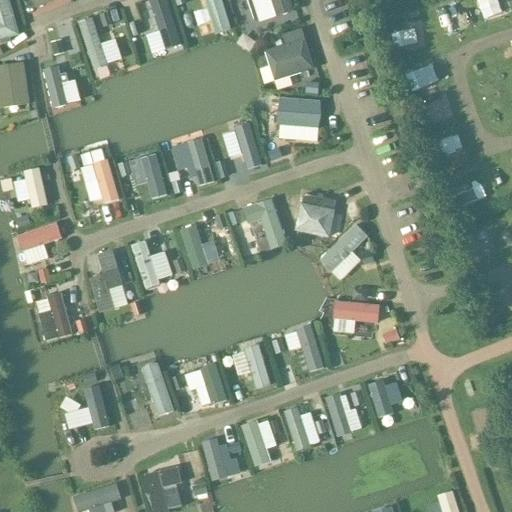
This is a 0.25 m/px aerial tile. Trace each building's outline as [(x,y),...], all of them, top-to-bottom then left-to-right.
[(0,0),(0,42),(26,32),(14,0),(0,0)] [(227,0),(205,0),(215,35),(235,30),(227,0)] [(252,0),(261,24),(299,11),(295,0),(252,0)] [(482,0),(486,11),(504,5),(502,0),(482,0)] [(438,11),(440,29),(457,27),(455,10),(438,11)] [(82,20),(93,70),(121,64),(114,30),(101,33),(98,17),(82,20)] [(134,36),(142,34),(138,21),(130,23),(134,36)] [(286,34),(289,45),(263,52),(271,82),(319,70),(308,29),(286,34)] [(68,39),(53,41),(55,54),(70,51),(68,39)] [(28,62),(0,66),(0,80),(5,110),(35,105),(28,62)] [(86,101),(78,79),(67,83),(61,64),(42,70),(56,111),(86,101)] [(446,121),(438,97),(422,102),(431,127),(446,121)] [(281,140),(323,141),(325,99),(283,98),(281,140)] [(444,159),(459,152),(451,135),(436,142),(444,159)] [(198,186),(218,183),(210,139),(180,145),(183,164),(193,162),(198,186)] [(130,175),(126,163),(118,165),(122,178),(130,175)] [(18,174),(27,211),(53,205),(44,168),(18,174)] [(313,192),(297,226),(328,240),(344,206),(313,192)] [(231,211),(243,257),(258,253),(253,237),(250,227),(264,223),(272,250),(290,245),(277,198),(231,211)] [(49,244),(66,239),(61,222),(19,235),(28,266),(53,258),(49,244)] [(365,260),(357,251),(372,237),(360,223),(321,259),(342,282),(365,260)] [(224,261),(218,240),(206,244),(200,224),(182,229),(195,271),(224,261)] [(511,225),(503,229),(509,245),(511,243),(511,225)] [(169,251),(155,255),(150,240),(133,245),(146,288),(178,278),(169,251)] [(108,273),(91,278),(101,315),(133,306),(124,274),(133,271),(127,248),(102,255),(108,273)] [(67,294),(41,299),(49,342),(75,337),(67,294)] [(383,322),(384,304),(339,301),(338,319),(383,322)] [(272,342),(276,355),(284,352),(280,339),(272,342)] [(264,345),(248,349),(259,390),(275,386),(264,345)] [(193,393),(208,388),(213,405),(231,400),(220,364),(187,375),(193,393)] [(98,384),(95,374),(81,378),(84,387),(98,384)] [(398,413),(395,405),(407,402),(400,382),(390,386),(388,379),(369,385),(380,419),(398,413)] [(336,438),(355,434),(346,393),(328,397),(336,438)] [(313,412),(305,416),(301,406),(284,413),(301,454),(326,444),(313,412)] [(258,469),(276,464),(271,450),(281,447),(272,418),(244,427),(258,469)] [(237,461),(227,463),(221,437),(204,441),(214,481),(241,475),(237,461)] [(155,511),(168,511),(190,507),(180,467),(146,476),(155,511)] [(119,511),(117,503),(127,499),(121,482),(78,496),(83,511),(96,508),(97,511),(119,511)] [(432,511),(463,511),(458,493),(429,501),(432,511)]
